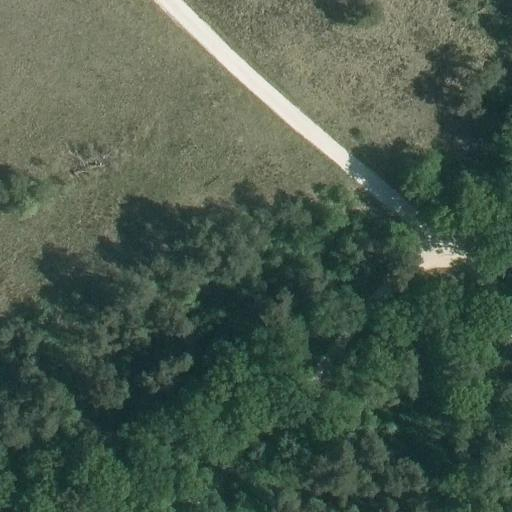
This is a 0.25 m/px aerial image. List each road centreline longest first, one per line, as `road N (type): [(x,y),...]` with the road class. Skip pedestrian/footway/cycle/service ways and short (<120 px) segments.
road 1 (track): [(191,511),(231,454),(298,394),(391,284),(435,254),(511,222)]
road 2 (track): [(453,246),(294,120),(165,0)]
